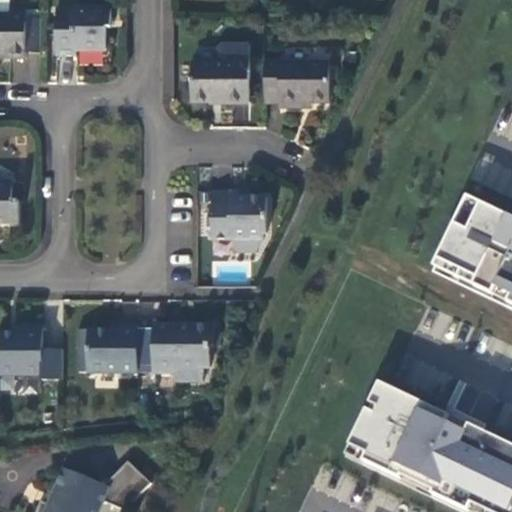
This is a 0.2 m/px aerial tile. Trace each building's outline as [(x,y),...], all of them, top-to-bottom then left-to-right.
[(104,4),(51,3),(51,49),(72,49),(72,42),(100,42),(100,20),(104,20),(104,4)] [(21,53),(20,4),(7,4),(7,11),(0,10),(0,49),(7,50),(7,53),(21,53)] [(245,58),(189,58),(189,99),(245,99),(245,58)] [(325,58),(256,59),(257,98),(276,98),(276,102),(296,102),(296,98),(325,98),(325,58)] [(0,218),(13,219),(13,197),(7,197),(7,178),(0,178),(0,218)] [(208,189),(208,234),(257,235),(257,225),(261,225),(261,193),(234,193),(234,189),(208,189)] [(511,216),(469,196),(433,270),(511,307),(511,216)] [(36,380),(55,380),(55,349),(37,349),(37,324),(17,325),(17,331),(0,331),(0,372),(36,372),(36,380)] [(83,371),(129,371),(129,324),(114,324),(114,329),(83,329),(83,371)] [(209,324),(147,324),(148,370),(172,370),(172,364),(203,364),(203,344),(209,341),(209,324)] [(511,511),(511,446),(381,385),(345,458),(460,511),(511,511)] [(102,487),(61,469),(46,505),(38,501),(33,511),(97,511),(101,503),(122,511),(149,485),(126,462),(102,487)]
